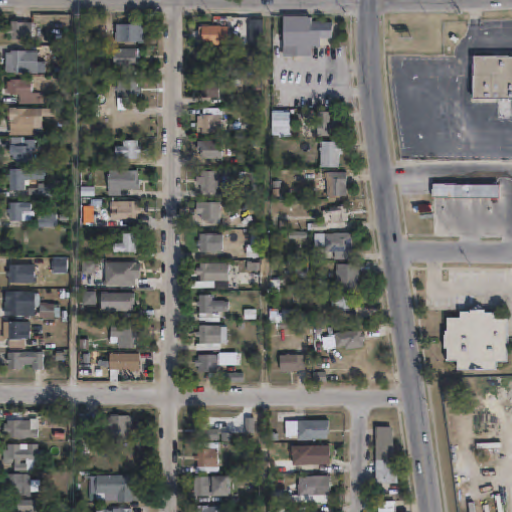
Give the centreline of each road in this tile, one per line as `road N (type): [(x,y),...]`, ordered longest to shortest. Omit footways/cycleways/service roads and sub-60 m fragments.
road 1 (secondary): [(435,511),(380,172),(370,0)]
road 2 (residential): [(170,511),(176,0)]
road 3 (residential): [(0,394),(419,394)]
road 4 (tertiary): [(111,0),(507,0)]
